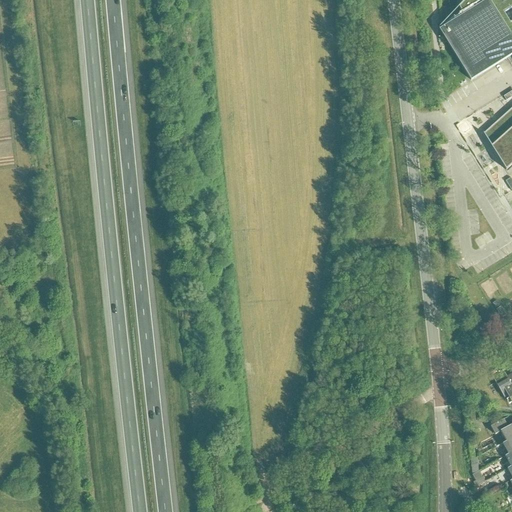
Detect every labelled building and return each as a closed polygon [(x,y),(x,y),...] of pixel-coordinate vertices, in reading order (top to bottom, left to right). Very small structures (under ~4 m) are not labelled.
[(471,81),(511,55),(511,108),(483,134),(506,171),(511,165),(511,0),(465,0),(438,29),(471,81)] [(496,310),(500,307),(496,301),(492,304),(496,310)] [(500,307),(496,310),(501,318),(506,316),(501,307),(500,307)] [(504,398),(508,396),(506,393),(511,389),(511,387),(507,378),(505,374),(494,380),(504,398)] [(473,400),(472,406),(486,410),(487,403),(473,400)] [(501,433),(506,442),(506,443),(511,439),(511,425),(508,428),(503,420),(490,427),(495,436),(501,433)] [(503,444),(509,455),(511,453),(511,439),(506,443),(506,442),(503,444)] [(475,487),(485,482),(482,478),(473,483),(475,487)]
